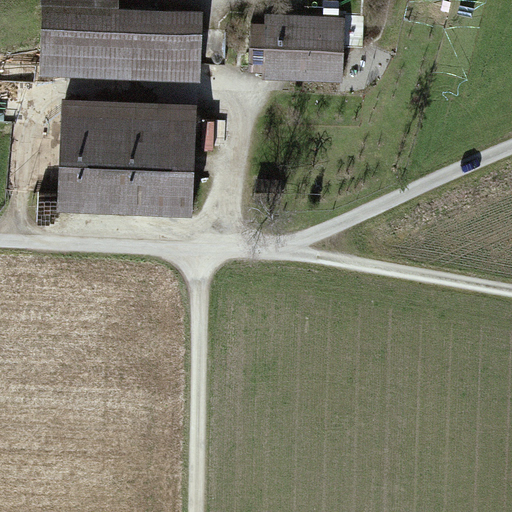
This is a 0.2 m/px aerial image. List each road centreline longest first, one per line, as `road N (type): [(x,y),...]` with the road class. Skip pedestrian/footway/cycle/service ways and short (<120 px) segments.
road 1 (track): [(511,287),(285,245),(199,239)]
road 2 (track): [(195,511),(199,239)]
road 3 (track): [(285,245),(511,156)]
road 4 (track): [(199,239),(0,233)]
